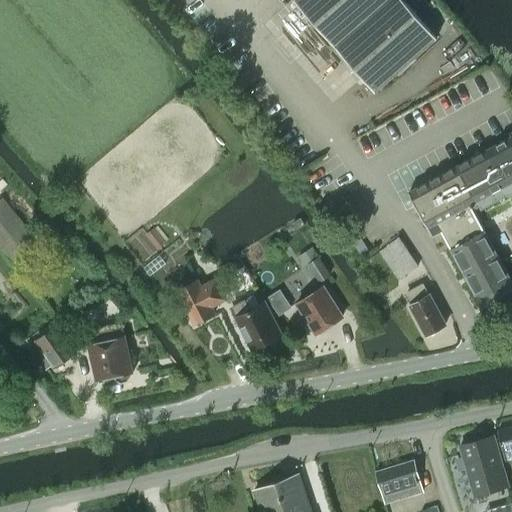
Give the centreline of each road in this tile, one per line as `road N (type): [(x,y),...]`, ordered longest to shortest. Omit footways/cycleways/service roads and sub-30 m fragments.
road 1 (tertiary): [(511,347),(0,448)]
road 2 (unclassified): [(12,511),(511,411)]
